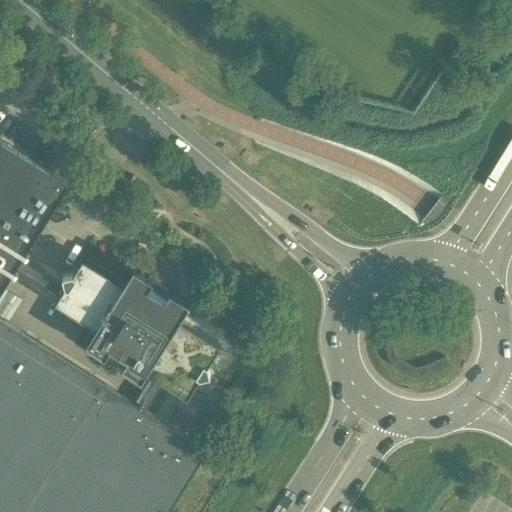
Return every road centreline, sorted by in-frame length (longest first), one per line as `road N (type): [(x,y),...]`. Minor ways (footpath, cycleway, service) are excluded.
road 1 (secondary): [(359,284),(13,0)]
road 2 (primary): [(357,391),(285,511)]
road 3 (primary): [(511,157),(441,262)]
